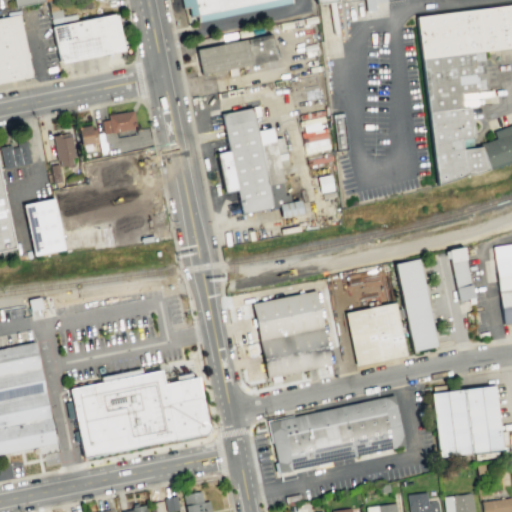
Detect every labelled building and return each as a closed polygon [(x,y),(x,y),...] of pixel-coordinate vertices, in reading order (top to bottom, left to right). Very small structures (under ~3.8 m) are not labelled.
[(288,0),(289,2),(196,21),(195,14),(188,15),(186,7),(182,8),(180,0),(288,0)] [(313,0),(314,4),(335,0),(362,0),(364,10),(373,10),(373,2),(386,1),(385,0),(313,0)] [(413,17),(511,3),(511,47),(480,51),(485,89),(460,92),(462,107),(467,106),(471,138),(472,147),(478,146),(487,170),(474,174),(465,174),(435,184),(413,17)] [(0,16),(18,13),(30,75),(0,81),(0,16)] [(58,65),(50,27),(115,14),(123,52),(58,65)] [(274,59),(270,33),(194,49),(199,74),(274,59)] [(100,120),(103,133),(135,128),(132,110),(107,115),(108,119),(100,120)] [(273,211),(242,216),(238,194),(226,196),(218,155),(227,153),(220,116),(256,110),(260,132),(273,129),(283,186),(269,189),(273,211)] [(511,161),(511,122),(491,130),(494,137),(477,143),(478,146),(487,170),(511,161)] [(77,127),(79,145),(97,143),(95,128),(91,129),(90,125),(77,127)] [(304,132),(306,142),(326,138),(324,129),(304,132)] [(51,135),(56,162),(59,161),(60,167),(72,165),(71,159),(75,158),(70,132),(51,135)] [(0,145),(0,157),(2,169),(31,163),(26,141),(16,143),(16,146),(11,147),(10,143),(0,145)] [(150,146),(78,161),(83,182),(50,189),(51,199),(61,249),(170,237),(150,146)] [(50,166),(52,183),(61,182),(58,164),(50,166)] [(332,190),(329,173),(315,176),(318,192),(332,190)] [(0,250),(0,180),(14,248),(0,250)] [(30,255),(21,204),(51,199),(61,249),(30,255)] [(511,321),(502,323),(492,247),(511,244),(511,321)] [(462,248),(445,251),(459,317),(466,316),(465,307),(474,305),(462,248)] [(393,265),(418,260),(436,349),(411,354),(393,265)] [(250,303),(258,341),(321,328),(313,290),(250,303)] [(343,312),(353,364),(404,354),(393,301),(343,312)] [(258,341),(321,328),(328,365),(265,377),(258,341)] [(0,351),(34,345),(55,448),(0,458),(0,351)] [(67,390),(80,460),(207,436),(196,378),(162,385),(160,372),(67,390)] [(492,387),(428,394),(436,459),(500,452),(492,387)] [(402,445),(391,394),(265,421),(276,472),(402,445)] [(181,495),(184,511),(209,511),(207,499),(201,501),(199,491),(181,495)] [(407,511),(405,494),(424,491),(426,502),(435,501),(436,511),(407,511)] [(469,492),(471,511),(443,511),(441,496),(469,492)] [(162,498),(165,511),(178,509),(174,496),(162,498)] [(480,511),(479,501),(509,497),(510,511),(480,511)] [(365,511),(365,506),(394,503),(395,511),(365,511)]
